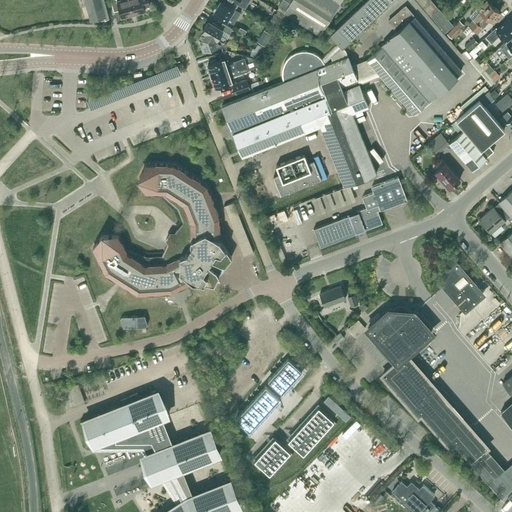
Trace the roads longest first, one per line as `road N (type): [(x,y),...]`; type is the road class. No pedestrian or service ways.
road 1 (unclassified): [(488,511),(333,362),(275,281)]
road 2 (unclassified): [(275,281),(177,30)]
road 3 (residential): [(96,356),(175,336),(275,281)]
road 4 (unclassified): [(275,281),(449,215)]
road 5 (residential): [(56,511),(47,426),(29,360)]
road 6 (residential): [(57,364),(71,293),(96,356)]
road 7 (tertiary): [(64,57),(134,55),(177,30)]
